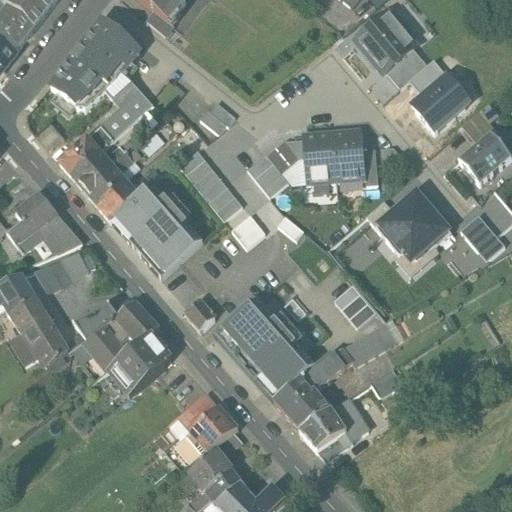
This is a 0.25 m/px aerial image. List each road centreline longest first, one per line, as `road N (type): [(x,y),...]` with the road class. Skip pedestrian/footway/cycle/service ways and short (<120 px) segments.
road 1 (unclassified): [(0,120),(336,511)]
road 2 (residential): [(251,121),(280,109),(362,102),(456,211)]
road 3 (residential): [(106,0),(251,121)]
road 4 (residential): [(86,0),(0,106)]
